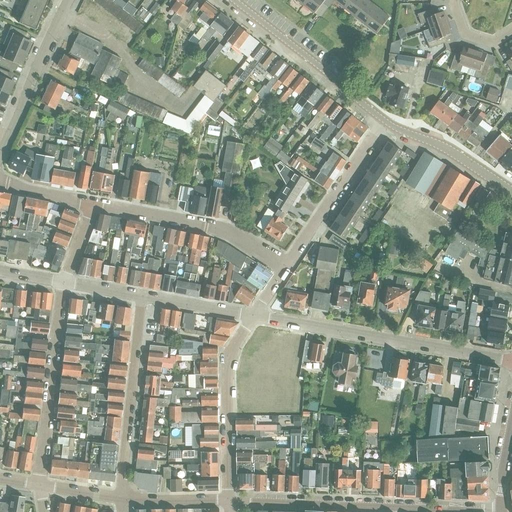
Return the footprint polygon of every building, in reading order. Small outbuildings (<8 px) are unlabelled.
[(28,0),(18,23),(35,30),(47,0),(28,0)] [(109,0),(105,0),(100,8),(105,11),(112,2),(109,0)] [(171,0),(170,2),(171,10),(176,14),(170,21),(178,27),(178,26),(183,20),(181,18),(184,14),(188,9),(183,5),(186,0),(171,0)] [(321,7),(311,0),(309,0),(304,6),(315,14),(321,7)] [(354,16),(360,9),(348,0),(343,8),(354,16)] [(348,0),(360,9),(366,2),(363,0),(348,0)] [(183,20),(178,26),(183,30),(185,31),(194,19),(191,18),(190,17),(199,5),(194,1),(185,15),(184,14),(181,18),(183,20)] [(112,2),(105,11),(110,15),(117,5),(112,2)] [(199,19),(209,26),(219,12),(206,2),(200,10),(203,13),(199,19)] [(377,11),(366,2),(360,9),(371,18),(377,11)] [(162,7),(157,3),(150,13),(155,16),(162,7)] [(117,5),(110,15),(115,18),(122,9),(117,5)] [(122,9),(115,18),(119,22),(127,13),(122,9)] [(354,16),(365,25),(371,18),(360,9),(354,16)] [(422,25),(428,22),(430,29),(430,30),(449,23),(447,16),(446,17),(444,12),(435,15),(433,9),(418,15),(422,25)] [(388,19),(377,11),(371,18),(383,27),(388,19)] [(127,13),(119,22),(124,26),(131,16),(127,13)] [(227,32),(234,23),(221,14),(202,38),(208,42),(216,32),(223,37),(227,32)] [(131,16),(124,26),(129,29),(136,20),(131,16)] [(377,34),(383,27),(371,18),(365,25),(377,34)] [(83,20),(78,30),(83,33),(88,22),(83,20)] [(136,20),(129,29),(134,33),(141,23),(136,20)] [(88,22),(83,33),(88,36),(94,25),(88,22)] [(141,23),(134,33),(139,37),(146,27),(141,23)] [(430,29),(424,31),(430,49),(445,44),(443,38),(452,35),(451,30),(451,29),(449,23),(430,30),(430,29)] [(94,25),(88,36),(94,38),(99,27),(94,25)] [(11,40),(8,47),(25,54),(30,42),(25,40),(27,34),(11,27),(6,37),(11,40)] [(99,27),(94,38),(99,41),(104,30),(99,27)] [(194,34),(189,40),(196,46),(207,31),(203,28),(202,28),(196,36),(194,34)] [(224,48),(222,50),(226,53),(232,46),(237,49),(248,58),(259,44),(248,35),(239,28),(224,48)] [(104,30),(99,41),(105,43),(110,33),(104,30)] [(80,34),(70,53),(82,59),(96,66),(93,72),(92,75),(110,84),(117,70),(122,59),(102,49),(104,45),(80,34)] [(212,64),(222,50),(224,48),(216,42),(204,58),(212,64)] [(244,72),(240,79),(244,83),(253,72),(255,69),(264,58),(262,57),(267,50),(259,44),(248,58),(246,61),(250,65),(244,72)] [(463,66),(470,68),(476,49),(470,47),(469,48),(464,46),(461,56),(456,54),(451,69),(461,72),(463,66)] [(25,54),(8,47),(5,54),(0,51),(0,64),(12,70),(14,64),(20,66),(25,54)] [(476,49),(470,68),(477,71),(475,77),(485,80),(488,72),(490,65),(484,64),(488,54),(483,53),(483,52),(476,49)] [(135,51),(131,56),(141,63),(145,59),(135,51)] [(261,75),(275,57),(269,52),(264,58),(255,69),(261,75)] [(62,60),(59,66),(60,67),(60,68),(69,72),(74,75),(75,72),(80,63),(82,59),(70,53),(68,57),(66,56),(63,61),(62,60)] [(396,67),(395,72),(398,72),(408,74),(409,66),(414,67),(415,59),(416,59),(416,58),(389,54),(389,55),(390,55),(388,65),(396,67)] [(141,63),(137,68),(142,72),(149,62),(145,59),(141,63)] [(269,70),(268,72),(265,77),(270,81),(258,97),(263,101),(273,89),(278,81),(279,80),(285,72),(289,67),(280,60),(271,71),(269,70)] [(149,62),(142,72),(147,75),(154,66),(149,62)] [(154,66),(147,75),(152,79),(159,70),(154,66)] [(285,72),(279,80),(278,81),(273,89),(276,91),(282,83),(288,88),(298,75),(289,67),(285,72)] [(119,68),(116,74),(127,79),(130,73),(119,68)] [(0,90),(8,94),(13,82),(8,80),(10,74),(0,69),(0,90)] [(159,70),(152,79),(157,83),(164,73),(159,70)] [(215,102),(218,98),(223,91),(227,86),(207,70),(194,87),(206,96),(215,102)] [(427,83),(443,87),(447,75),(430,71),(427,83)] [(164,73),(157,83),(161,86),(169,77),(164,73)] [(116,74),(114,79),(125,84),(127,79),(116,74)] [(284,104),(292,93),(294,91),(299,96),(309,83),(300,76),(290,88),(288,90),(281,101),(284,104)] [(169,77),(161,86),(166,90),(173,80),(169,77)] [(114,79),(111,84),(112,85),(122,90),(125,84),(114,79)] [(173,80),(166,90),(171,94),(178,84),(173,80)] [(52,81),(47,92),(61,99),(65,92),(71,95),(73,92),(52,81)] [(178,84),(171,94),(176,97),(183,88),(178,84)] [(112,85),(107,95),(123,103),(128,93),(122,90),(112,85)] [(312,85),(303,97),(298,103),(304,109),(300,114),(306,119),(314,109),(312,107),(323,94),(312,85)] [(395,86),(390,85),(390,86),(387,96),(392,98),(390,104),(404,110),(407,100),(405,99),(409,90),(395,85),(395,86)] [(183,88),(176,97),(180,101),(188,91),(183,88)] [(499,91),(490,88),(486,100),(495,103),(499,91)] [(67,102),(61,99),(47,92),(41,103),(46,105),(43,111),(56,118),(59,111),(55,110),(58,105),(72,112),(74,109),(89,117),(91,113),(67,102)] [(128,93),(123,103),(128,106),(133,95),(128,93)] [(458,95),(457,95),(453,93),(448,100),(447,99),(443,104),(438,101),(430,113),(439,120),(458,95)] [(133,95),(128,106),(133,109),(139,98),(133,95)] [(461,110),(455,106),(462,96),(458,95),(439,120),(449,127),(457,115),(461,110)] [(206,96),(203,100),(211,106),(215,102),(206,96)] [(326,115),(330,109),(335,103),(326,96),(316,109),(321,113),(309,128),(313,131),(322,120),(326,115)] [(139,98),(133,109),(139,111),(144,101),(139,98)] [(215,102),(211,106),(210,109),(216,114),(224,104),(218,98),(215,102)] [(468,99),(466,102),(474,107),(478,102),(468,99)] [(203,100),(200,104),(208,111),(210,109),(211,106),(203,100)] [(131,117),(136,113),(111,101),(107,110),(125,120),(127,116),(131,117)] [(144,101),(139,111),(144,114),(150,103),(144,101)] [(150,103),(144,114),(150,117),(155,106),(150,103)] [(343,109),(335,103),(330,109),(326,115),(322,120),(326,124),(320,132),(324,135),(326,132),(343,109)] [(205,115),(206,114),(207,113),(208,111),(200,104),(196,108),(205,115)] [(155,106),(150,117),(155,119),(160,109),(155,106)] [(193,112),(202,119),(205,115),(196,108),(193,112)] [(160,109),(155,119),(160,122),(166,111),(160,109)] [(219,116),(216,114),(210,109),(208,111),(207,113),(206,114),(215,121),(219,116)] [(336,127),(341,130),(352,116),(343,109),(326,132),(322,138),(325,141),(336,127)] [(489,121),(495,125),(504,114),(498,109),(489,121)] [(193,112),(190,116),(199,123),(202,119),(193,112)] [(220,115),(229,122),(232,118),(222,112),(220,115)] [(174,116),(168,113),(164,123),(170,126),(174,116)] [(449,127),(458,133),(468,120),(471,116),(467,113),(462,119),(457,115),(449,127)] [(177,128),(181,118),(174,116),(170,126),(177,128)] [(190,116),(187,121),(191,134),(199,123),(190,116)] [(357,143),(368,129),(352,116),(341,130),(330,144),(334,147),(344,133),(357,143)] [(473,124),(468,120),(458,133),(468,141),(477,127),(479,126),(483,120),(478,116),(473,124)] [(187,121),(181,118),(177,128),(191,134),(187,121)] [(220,134),(223,124),(212,121),(209,130),(220,134)] [(477,127),(468,141),(477,148),(482,140),(483,141),(489,134),(479,126),(477,127)] [(333,152),(328,149),(327,145),(316,138),(317,136),(312,134),(311,136),(315,139),(311,145),(330,157),(333,152)] [(45,156),(37,155),(36,156),(25,150),(23,155),(18,153),(10,168),(24,175),(26,170),(33,173),(32,179),(50,183),(55,158),(58,140),(51,138),(50,144),(47,143),(45,156)] [(271,138),(263,149),(275,157),(284,146),(271,138)] [(486,151),(500,163),(511,150),(498,138),(486,151)] [(223,172),(226,172),(223,188),(213,186),(207,217),(219,219),(221,206),(233,208),(234,208),(245,145),(228,142),(223,172)] [(389,158),(396,147),(389,142),(383,151),(382,153),(389,158)] [(52,183),(62,185),(70,147),(66,146),(61,171),(55,169),(52,183)] [(299,157),(300,158),(306,150),(301,146),(295,154),(299,157)] [(70,147),(62,185),(73,187),(76,173),(70,172),(74,148),(70,147)] [(109,149),(108,148),(103,147),(101,157),(102,157),(100,170),(102,170),(101,173),(94,172),(91,189),(91,191),(101,193),(107,158),(109,149)] [(107,158),(101,193),(111,195),(111,193),(112,193),(116,176),(108,175),(109,171),(111,172),(115,149),(110,147),(109,149),(108,148),(109,149),(107,158)] [(389,158),(396,162),(403,151),(396,147),(389,158)] [(405,153),(415,159),(417,155),(408,149),(405,153)] [(511,149),(511,150),(500,163),(503,166),(502,168),(507,172),(509,171),(511,173),(511,149)] [(82,165),(77,188),(88,190),(94,163),(96,152),(90,151),(87,166),(82,165)] [(281,151),(276,158),(286,165),(291,158),(281,151)] [(407,183),(431,198),(450,167),(426,152),(407,183)] [(334,153),(327,162),(327,163),(341,172),(347,162),(334,153)] [(382,153),(380,155),(374,164),(381,168),(389,158),(382,153)] [(328,190),(335,181),(321,172),(300,158),(299,157),(297,160),(319,175),(315,181),(328,190)] [(321,172),(335,181),(341,172),(327,163),(327,162),(320,157),(316,162),(324,167),(321,172)] [(120,180),(117,196),(128,198),(133,170),(135,159),(130,158),(125,181),(120,180)] [(381,168),(389,173),(396,162),(389,158),(381,168)] [(275,206),(287,214),(308,180),(296,173),(281,162),(275,165),(287,186),(275,206)] [(381,168),(374,164),(368,173),(367,175),(374,179),(381,168)] [(399,174),(404,177),(410,167),(406,165),(399,174)] [(471,180),(471,179),(450,167),(431,198),(439,203),(434,212),(447,220),(453,211),(457,204),(458,201),(459,200),(471,180)] [(374,179),(381,184),(389,173),(381,168),(374,179)] [(128,198),(137,199),(146,201),(151,174),(151,173),(142,172),(133,170),(128,198)] [(162,176),(157,175),(151,174),(146,201),(157,203),(162,176)] [(367,175),(366,177),(360,186),(367,190),(374,179),(367,175)] [(367,190),(374,195),(381,184),(374,179),(367,190)] [(471,180),(459,200),(468,205),(480,185),(472,179),(471,179),(471,180)] [(388,193),(392,196),(398,187),(394,184),(388,193)] [(181,187),(179,201),(187,203),(185,212),(205,216),(208,199),(210,190),(196,187),(195,189),(182,186),(181,187)] [(360,186),(354,194),(353,196),(360,201),(367,190),(360,186)] [(482,187),(475,198),(483,204),(486,199),(495,205),(500,197),(491,192),(491,193),(482,187)] [(360,201),(367,206),(374,195),(367,190),(360,201)] [(0,212),(2,213),(3,210),(8,211),(12,195),(0,192),(0,212)] [(9,216),(21,218),(25,198),(14,195),(9,216)] [(353,196),(351,198),(345,207),(352,212),(360,201),(353,196)] [(32,232),(38,201),(27,198),(25,212),(30,214),(27,224),(20,223),(19,229),(25,231),(26,231),(32,232)] [(41,216),(48,218),(50,214),(54,204),(52,204),(49,203),(38,201),(32,232),(42,234),(43,232),(44,227),(39,226),(41,216)] [(352,212),(359,217),(367,206),(360,201),(352,212)] [(61,207),(57,205),(54,204),(50,214),(76,224),(80,215),(66,209),(63,215),(59,213),(61,207)] [(345,207),(340,216),(338,218),(345,223),(352,212),(345,207)] [(234,208),(233,208),(231,221),(238,222),(240,209),(234,208)] [(276,214),(268,209),(257,226),(265,231),(265,232),(280,241),(288,228),(281,224),(287,214),(279,210),(276,214)] [(373,219),(377,222),(384,212),(379,210),(373,219)] [(352,212),(345,223),(352,228),(359,217),(352,212)] [(72,235),(76,224),(50,214),(48,218),(48,220),(51,221),(50,223),(58,226),(58,229),(72,235)] [(92,235),(89,242),(102,245),(103,236),(102,236),(103,232),(107,233),(111,217),(100,214),(98,221),(97,221),(95,230),(93,230),(92,235)] [(119,218),(117,230),(123,231),(125,219),(119,218)] [(338,218),(337,220),(331,229),(338,234),(345,223),(338,218)] [(127,252),(131,254),(138,222),(128,220),(125,234),(130,235),(128,247),(127,252)] [(447,221),(442,229),(453,236),(458,228),(447,221)] [(138,222),(131,254),(140,255),(141,249),(137,248),(139,237),(145,239),(148,225),(138,222)] [(338,234),(345,239),(352,228),(345,223),(338,234)] [(44,227),(43,232),(55,237),(53,242),(67,248),(72,237),(45,226),(44,227)] [(171,260),(177,231),(161,227),(159,237),(157,247),(156,250),(156,251),(162,252),(164,243),(169,244),(166,259),(171,260)] [(25,231),(19,229),(13,228),(13,231),(8,256),(9,258),(15,260),(16,258),(20,259),(23,242),(26,231),(25,231)] [(359,241),(363,244),(371,231),(367,228),(359,241)] [(0,247),(0,254),(8,256),(13,231),(3,229),(1,241),(0,247)] [(105,266),(103,280),(113,283),(116,268),(117,260),(119,253),(119,250),(123,231),(117,230),(114,249),(110,267),(105,266)] [(492,249),(491,249),(459,230),(440,262),(451,268),(456,259),(458,260),(464,249),(480,259),(478,266),(487,268),(486,271),(484,270),(483,273),(485,273),(484,279),(511,286),(511,260),(500,258),(489,255),(492,249)] [(36,249),(40,239),(42,234),(32,232),(26,231),(23,242),(20,259),(27,260),(28,255),(33,256),(36,249)] [(177,231),(171,260),(175,261),(178,246),(183,247),(186,233),(177,231)] [(500,258),(511,260),(511,234),(507,233),(501,254),(497,252),(497,250),(491,249),(492,249),(489,255),(500,258)] [(190,261),(194,262),(200,236),(190,234),(187,248),(193,249),(190,261)] [(329,241),(344,251),(348,244),(333,234),(329,241)] [(157,247),(159,237),(158,237),(153,236),(151,246),(157,247)] [(194,262),(194,265),(198,266),(201,251),(207,252),(210,238),(200,236),(194,262)] [(320,247),(322,238),(317,238),(311,247),(320,249),(320,247)] [(40,239),(36,249),(33,256),(33,257),(60,268),(63,260),(66,252),(51,246),(49,250),(46,249),(47,248),(41,245),(43,240),(40,239)] [(390,254),(398,255),(401,241),(392,240),(390,254)] [(241,269),(245,263),(247,257),(229,245),(227,244),(225,243),(223,256),(222,257),(230,263),(241,269)] [(79,275),(90,277),(93,260),(87,259),(89,254),(94,255),(95,246),(88,244),(77,273),(79,275)] [(312,308),(329,311),(340,250),(320,247),(316,268),(319,269),(312,308)] [(120,261),(117,260),(116,268),(118,269),(115,283),(126,285),(131,254),(127,252),(124,268),(121,267),(121,263),(120,261)] [(93,260),(90,277),(101,279),(105,254),(100,253),(99,261),(93,260)] [(252,274),(266,283),(272,274),(249,258),(247,257),(245,263),(255,270),(252,274)] [(149,265),(143,264),(139,287),(149,289),(154,259),(150,259),(149,265)] [(154,259),(149,289),(160,291),(162,276),(157,275),(159,268),(160,269),(161,261),(154,259)] [(131,270),(128,285),(139,287),(143,264),(143,262),(139,261),(138,265),(136,265),(135,271),(131,270)] [(218,285),(215,301),(226,303),(229,287),(231,287),(233,280),(234,271),(239,274),(241,269),(230,263),(226,286),(218,285)] [(239,274),(248,280),(252,274),(255,270),(245,263),(241,269),(239,274)] [(171,264),(169,276),(166,275),(163,291),(174,293),(178,266),(171,264)] [(178,282),(175,294),(187,296),(193,266),(187,265),(184,278),(178,277),(178,282)] [(194,265),(193,265),(193,266),(187,296),(199,298),(201,286),(196,285),(199,266),(198,266),(194,265)] [(215,301),(218,285),(221,266),(216,265),(212,286),(205,285),(203,298),(215,301)] [(351,287),(354,270),(351,270),(351,273),(345,272),(343,287),(336,286),(332,306),(334,306),(335,308),(340,309),(341,307),(349,309),(353,287),(351,287)] [(377,293),(377,290),(376,287),(378,271),(372,270),(371,280),(369,280),(368,284),(362,283),(358,303),(359,303),(361,305),(365,306),(367,305),(372,305),(374,295),(377,293)] [(239,274),(234,271),(233,280),(242,286),(238,293),(231,288),(228,303),(231,303),(235,297),(249,306),(252,301),(254,301),(255,299),(255,297),(260,289),(248,280),(239,274)] [(248,280),(260,289),(261,290),(266,283),(252,274),(248,280)] [(407,308),(408,305),(407,305),(410,291),(403,290),(405,278),(398,277),(396,288),(388,287),(385,305),(389,306),(388,310),(390,310),(391,311),(395,312),(396,311),(398,312),(398,307),(403,308),(403,309),(406,309),(407,308)] [(285,308),(305,311),(308,294),(297,292),(298,289),(291,288),(294,283),(289,280),(283,290),(288,291),(285,308)] [(0,296),(0,295),(3,296),(3,298),(5,298),(4,300),(11,300),(12,290),(1,289),(1,288),(0,288),(0,296)] [(480,289),(478,298),(483,299),(482,306),(492,308),(491,316),(508,319),(510,306),(501,305),(501,302),(493,301),(495,292),(480,289)] [(24,307),(26,292),(15,290),(12,318),(19,319),(19,313),(16,313),(17,307),(24,307)] [(419,306),(416,325),(433,328),(436,309),(437,309),(437,305),(429,304),(431,293),(420,291),(415,301),(422,302),(421,306),(419,306)] [(33,322),(38,322),(41,293),(30,292),(28,308),(34,309),(33,322)] [(41,293),(38,316),(49,317),(50,310),(51,295),(41,293)] [(436,309),(433,328),(434,328),(435,330),(439,331),(441,329),(445,330),(448,311),(449,305),(451,295),(445,294),(443,307),(444,307),(443,310),(437,309),(436,309)] [(87,302),(69,299),(67,323),(71,324),(72,315),(85,316),(87,304),(87,302)] [(448,311),(445,330),(446,334),(451,334),(453,331),(461,333),(465,314),(464,314),(466,302),(458,301),(457,306),(449,305),(448,311)] [(87,304),(85,316),(89,317),(88,322),(94,323),(95,319),(102,320),(101,324),(109,326),(113,306),(91,303),(91,305),(87,304)] [(115,324),(130,327),(131,320),(129,319),(131,310),(117,307),(115,324)] [(168,337),(171,311),(161,309),(159,325),(166,326),(164,336),(158,335),(157,343),(167,345),(168,337)] [(182,313),(171,311),(168,337),(172,338),(173,333),(179,334),(182,313)] [(185,313),(182,328),(185,329),(192,331),(195,315),(185,313)] [(508,319),(491,316),(482,314),(481,320),(489,322),(488,330),(506,333),(506,332),(508,330),(509,327),(507,324),(508,319)] [(210,334),(230,337),(239,323),(209,318),(208,323),(212,323),(210,334)] [(17,327),(17,332),(17,334),(22,335),(23,326),(30,326),(29,333),(47,335),(48,323),(38,322),(33,322),(18,320),(17,327)] [(261,324),(260,332),(273,333),(273,326),(261,324)] [(66,333),(82,335),(83,327),(67,325),(66,333)] [(506,333),(488,330),(469,326),(467,339),(474,341),(475,335),(488,337),(487,343),(488,343),(488,344),(494,346),(494,344),(496,344),(495,348),(501,349),(502,346),(503,346),(506,333)] [(230,337),(210,334),(199,332),(192,331),(185,329),(185,333),(205,337),(204,344),(224,347),(230,337)] [(118,339),(129,340),(130,333),(119,332),(118,339)] [(16,338),(15,348),(30,350),(45,352),(47,339),(32,338),(31,344),(21,342),(21,339),(22,340),(23,335),(22,335),(17,334),(16,338)] [(96,351),(96,350),(96,345),(81,344),(82,337),(66,336),(64,347),(96,351)] [(177,361),(195,361),(195,375),(196,375),(218,375),(218,347),(203,348),(203,343),(179,339),(179,355),(177,356),(177,361)] [(96,345),(96,350),(128,353),(129,342),(114,341),(114,347),(96,345)] [(304,351),(302,361),(309,362),(310,360),(322,363),(325,345),(324,345),(323,344),(319,343),(318,344),(315,344),(313,343),(313,342),(309,341),(306,341),(304,351)] [(11,350),(0,349),(0,357),(9,359),(11,350)] [(95,358),(78,356),(79,351),(64,349),(63,362),(94,365),(95,358)] [(128,353),(96,350),(96,351),(96,353),(113,355),(112,362),(127,363),(128,353)] [(339,383),(351,385),(352,378),(356,379),(358,367),(355,366),(356,356),(355,356),(355,354),(353,351),(349,350),(346,352),(346,354),(345,354),(344,356),(340,356),(339,364),(335,366),(334,371),(337,375),(341,376),(339,383)] [(28,358),(26,358),(26,357),(14,356),(13,362),(44,366),(45,354),(28,352),(28,358)] [(150,352),(149,362),(174,365),(174,364),(176,364),(176,357),(171,356),(171,359),(164,359),(164,354),(150,352)] [(381,386),(393,388),(402,390),(404,388),(409,360),(393,358),(391,372),(388,371),(388,373),(384,372),(381,386)] [(174,365),(149,362),(148,372),(162,373),(163,368),(173,369),(174,365)] [(427,381),(430,367),(425,366),(426,364),(415,362),(411,382),(423,384),(423,386),(420,386),(417,402),(424,404),(427,382),(427,381)] [(473,378),(479,379),(499,383),(501,369),(481,365),(480,374),(472,372),(472,370),(461,368),(462,363),(454,362),(451,375),(457,376),(464,377),(473,378)] [(108,375),(125,377),(127,366),(109,363),(108,375)] [(61,376),(80,378),(91,379),(91,374),(83,373),(83,375),(80,375),(81,366),(62,364),(61,376)] [(430,365),(430,367),(427,381),(427,382),(433,383),(433,384),(437,385),(435,394),(441,395),(443,385),(441,384),(444,367),(430,365)] [(2,376),(5,376),(12,377),(42,380),(43,368),(21,366),(20,372),(3,371),(2,376)] [(246,389),(269,388),(269,385),(275,385),(274,372),(268,372),(268,383),(246,384),(246,389)] [(196,375),(196,389),(218,389),(218,379),(218,375),(196,375)] [(19,391),(41,394),(42,382),(26,380),(25,386),(16,385),(16,383),(11,382),(12,377),(5,376),(3,390),(10,390),(19,391)] [(148,376),(147,385),(172,388),(172,384),(161,383),(162,377),(148,376)] [(462,389),(463,386),(464,377),(457,376),(456,386),(455,386),(455,388),(462,389)] [(92,387),(106,389),(124,391),(125,379),(108,377),(107,384),(93,383),(92,387)] [(472,384),(473,378),(464,377),(463,386),(465,386),(466,383),(472,384)] [(59,390),(75,392),(91,393),(92,386),(76,385),(76,380),(61,378),(59,390)] [(499,383),(479,379),(475,399),(495,403),(499,383)] [(172,388),(147,385),(146,395),(159,396),(160,391),(171,392),(172,388)] [(171,407),(181,407),(219,407),(218,389),(196,389),(173,389),(172,401),(171,407)] [(13,397),(15,397),(24,398),(24,404),(39,406),(41,394),(19,391),(10,390),(9,404),(12,404),(13,397)] [(91,400),(96,400),(122,403),(123,393),(108,391),(108,396),(91,394),(91,400)] [(58,405),(75,406),(89,408),(90,402),(75,401),(76,394),(59,392),(58,405)] [(238,398),(238,413),(268,412),(268,405),(277,405),(277,413),(298,412),(298,403),(286,404),(286,403),(277,403),(277,397),(238,398)] [(171,408),(171,407),(172,401),(145,398),(144,413),(156,414),(156,406),(171,408)] [(460,398),(459,408),(456,429),(474,432),(474,431),(479,432),(481,421),(492,423),(495,404),(460,398)] [(318,403),(310,401),(309,410),(317,411),(318,403)] [(440,405),(441,403),(438,402),(438,405),(434,404),(433,412),(432,413),(433,413),(432,420),(431,421),(432,421),(431,428),(430,429),(431,429),(430,435),(430,436),(443,435),(455,434),(456,429),(459,408),(440,405)] [(95,408),(94,413),(121,416),(122,406),(107,404),(107,410),(95,408)] [(1,407),(0,407),(0,412),(8,414),(8,413),(9,406),(7,405),(6,408),(1,407)] [(56,419),(88,422),(89,416),(74,414),(75,409),(58,407),(56,419)] [(181,407),(171,407),(171,408),(170,424),(181,423),(219,423),(219,409),(202,409),(202,412),(181,412),(181,407)] [(8,418),(10,419),(24,420),(25,420),(38,422),(39,410),(23,408),(22,415),(8,413),(8,414),(8,418)] [(144,413),(142,428),(154,429),(161,430),(162,425),(154,424),(156,414),(144,413)] [(95,423),(88,422),(88,427),(120,430),(121,421),(119,421),(119,418),(107,417),(107,418),(100,417),(99,423),(95,423)] [(7,451),(5,467),(17,469),(25,420),(24,420),(10,419),(10,422),(14,422),(14,423),(18,423),(18,422),(20,422),(19,429),(18,429),(14,452),(7,451)] [(237,419),(237,431),(257,431),(260,431),(281,431),(281,425),(256,425),(256,419),(237,419)] [(25,420),(17,469),(31,471),(36,438),(37,430),(38,422),(25,420)] [(74,437),(74,436),(80,437),(80,428),(75,428),(75,423),(60,421),(59,432),(64,432),(63,436),(74,437)] [(377,424),(365,425),(365,433),(377,432),(377,424)] [(193,425),(193,437),(219,437),(219,425),(193,425)] [(87,431),(87,435),(101,436),(102,433),(105,433),(104,440),(117,442),(117,439),(119,440),(120,430),(88,427),(87,431)] [(154,429),(142,428),(140,442),(160,444),(160,440),(153,439),(154,429)] [(291,449),(301,449),(301,430),(291,430),(291,449)] [(237,437),(237,449),(256,449),(266,449),(276,448),(275,441),(256,441),(256,437),(260,437),(260,431),(257,431),(237,431),(237,437)] [(417,440),(418,463),(490,459),(490,454),(489,454),(488,436),(417,440)] [(219,437),(193,437),(193,448),(219,448),(219,437)] [(68,456),(70,439),(57,438),(57,444),(63,445),(62,456),(68,456)] [(66,476),(77,478),(79,463),(71,462),(74,439),(70,439),(68,456),(68,462),(66,476)] [(349,449),(348,487),(354,488),(355,490),(358,490),(359,489),(360,488),(361,488),(361,471),(354,471),(354,464),(354,449),(353,449),(353,441),(349,441),(349,449)] [(77,478),(88,479),(92,443),(87,443),(85,464),(79,463),(77,478)] [(88,479),(101,480),(114,482),(118,446),(92,443),(88,479)] [(168,448),(161,447),(140,445),(139,459),(154,460),(155,453),(167,454),(168,448)] [(285,475),(287,449),(280,449),(280,460),(279,460),(278,469),(280,469),(280,475),(273,474),(272,492),(285,492),(286,475),(285,475)] [(304,470),(303,487),(304,487),(306,489),(309,489),(311,488),(316,488),(317,455),(316,455),(317,449),(311,449),(310,459),(304,459),(304,470)] [(342,487),(348,487),(349,449),(344,449),(344,458),(343,458),(343,470),(335,470),(334,487),(336,487),(336,488),(337,489),(340,489),(342,488),(342,487)] [(253,451),(237,451),(237,463),(255,463),(261,463),(268,463),(268,455),(253,455),(253,451)] [(200,458),(200,465),(219,465),(219,452),(202,452),(202,458),(200,458)] [(287,475),(286,492),(299,493),(301,452),(295,452),(294,476),(287,475)] [(317,455),(316,488),(321,488),(322,489),(326,490),(327,488),(328,488),(329,464),(323,464),(324,456),(317,455)] [(139,459),(136,483),(141,488),(149,489),(149,492),(161,493),(162,476),(160,476),(160,475),(157,475),(159,461),(154,460),(139,459)] [(50,475),(66,476),(68,462),(52,460),(50,475)] [(450,469),(451,479),(452,478),(488,477),(488,472),(489,472),(489,461),(465,462),(462,463),(460,465),(461,468),(450,469)] [(364,462),(363,479),(366,479),(365,488),(367,488),(368,490),(372,490),(373,488),(380,488),(381,472),(384,472),(384,464),(380,464),(380,463),(364,462)] [(237,490),(255,489),(255,463),(237,463),(237,490)] [(255,463),(255,489),(255,491),(267,492),(268,475),(261,475),(261,463),(255,463)] [(390,464),(384,464),(384,472),(383,496),(394,497),(395,480),(389,479),(390,464)] [(219,465),(200,465),(188,465),(188,471),(199,471),(199,468),(202,468),(202,477),(219,477),(219,465)] [(172,478),(171,467),(164,468),(164,479),(172,478)] [(452,478),(451,484),(452,491),(489,489),(488,477),(467,478),(452,478)] [(199,479),(199,484),(199,492),(219,491),(219,479),(199,479)] [(416,481),(416,498),(428,498),(428,479),(417,479),(416,481)] [(438,499),(452,499),(452,491),(451,484),(446,484),(446,479),(437,479),(436,495),(438,495),(438,499)] [(172,480),(172,492),(182,492),(182,480),(172,480)] [(396,497),(416,498),(416,481),(409,480),(409,485),(397,485),(396,497)] [(489,489),(452,491),(452,499),(466,500),(487,501),(489,499),(489,489)] [(0,503),(0,511),(22,511),(25,499),(11,496),(10,505),(0,503)]
